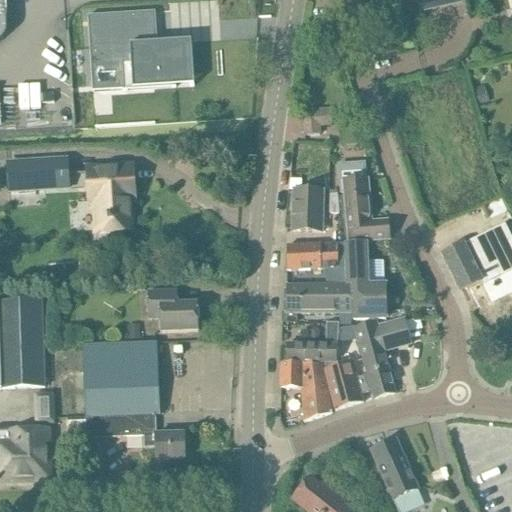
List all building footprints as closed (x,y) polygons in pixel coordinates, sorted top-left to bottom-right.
[(460,0),(415,0),(419,15),(461,5),(460,0)] [(90,17),(88,17),(92,84),(94,83),(93,68),(132,65),(133,80),(155,79),(156,88),(171,87),(171,89),(176,88),(175,78),(193,77),(191,43),(157,45),(131,47),(129,19),(90,21),(90,17)] [(422,108),(400,116),(409,140),(413,138),(415,146),(411,147),(418,166),(450,155),(436,112),(452,106),(444,83),(433,85),(431,77),(405,83),(413,105),(420,103),(422,108)] [(319,111),(301,113),(304,138),(321,137),(319,111)] [(69,159),(7,163),(9,195),(71,191),(69,159)] [(366,179),(364,163),(339,164),(341,194),(345,194),(349,242),(389,239),(387,221),(371,223),(367,179),(366,179)] [(132,167),(88,170),(90,204),(95,204),(97,233),(131,231),(129,202),(134,202),(132,167)] [(322,232),(323,193),(294,192),(293,231),(322,232)] [(463,245),(441,255),(460,293),(482,283),(483,285),(511,270),(511,243),(504,227),(464,247),(463,245)] [(287,247),(287,271),(326,269),(326,287),(346,286),(347,286),(346,268),(345,245),(345,243),(287,247)] [(345,245),(346,268),(347,286),(351,286),(352,313),(353,321),(386,319),(383,285),(370,284),(367,243),(345,245)] [(326,287),(286,287),(286,314),(281,314),(281,325),(297,325),(297,313),(338,313),(352,313),(351,286),(347,286),(346,286),(326,287)] [(177,291),(148,292),(149,320),(160,320),(161,334),(199,333),(198,305),(178,306),(177,291)] [(0,302),(0,389),(1,389),(1,391),(46,389),(43,301),(0,302)] [(406,324),(405,319),(378,327),(377,323),(355,329),(357,338),(374,398),(394,393),(384,354),(412,347),(410,340),(420,337),(418,330),(422,329),(419,320),(406,324)] [(326,324),(326,346),(287,346),(287,364),(322,364),(329,364),(338,364),(338,324),(326,324)] [(139,326),(127,327),(128,343),(140,343),(139,326)] [(157,343),(83,346),(86,419),(155,417),(160,417),(157,343)] [(323,370),(325,376),(334,410),(363,402),(352,362),(323,370)] [(325,376),(323,370),(322,365),(301,365),(281,365),(281,388),(301,388),(303,423),(333,413),(325,376)] [(35,401),(36,421),(48,420),(48,400),(35,401)] [(155,417),(86,419),(86,440),(143,438),(143,450),(156,449),(157,460),(185,460),(184,435),(156,436),(155,417)] [(511,463),(511,456),(511,427),(471,425),(448,433),(462,474),(462,469),(477,511),(495,506),(480,462),(508,464),(511,463)] [(48,429),(5,430),(0,430),(0,483),(23,483),(23,479),(34,478),(34,479),(50,479),(48,429)] [(396,441),(371,452),(393,501),(417,490),(396,441)] [(310,478),(292,501),(305,511),(354,511),(351,509),(354,505),(324,481),(320,486),(310,478)]
